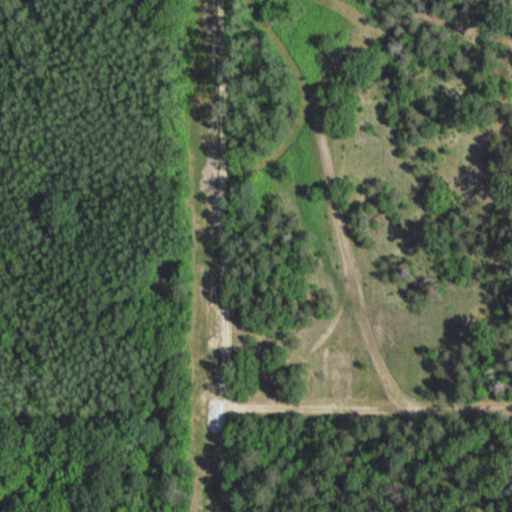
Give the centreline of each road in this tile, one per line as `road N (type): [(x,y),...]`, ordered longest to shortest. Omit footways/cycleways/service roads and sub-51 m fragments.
road 1 (residential): [(246,0),(317,110),(334,168),(329,260),(316,317),(283,368),(213,433),(181,494),(180,511)]
road 2 (residential): [(213,433),(511,420)]
